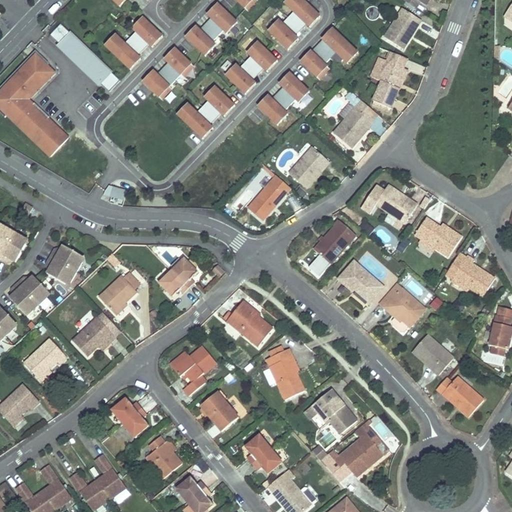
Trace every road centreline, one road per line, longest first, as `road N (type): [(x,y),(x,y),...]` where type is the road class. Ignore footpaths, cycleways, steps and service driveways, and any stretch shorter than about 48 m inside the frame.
road 1 (residential): [(435,438),(417,401),(262,255)]
road 2 (residential): [(262,255),(195,222),(107,218),(66,198)]
road 3 (residential): [(138,361),(260,511)]
road 4 (residential): [(0,464),(138,361)]
road 5 (residential): [(387,147),(425,99),(465,0)]
road 6 (residential): [(262,255),(338,200),(387,147)]
road 7 (residential): [(138,361),(262,255)]
